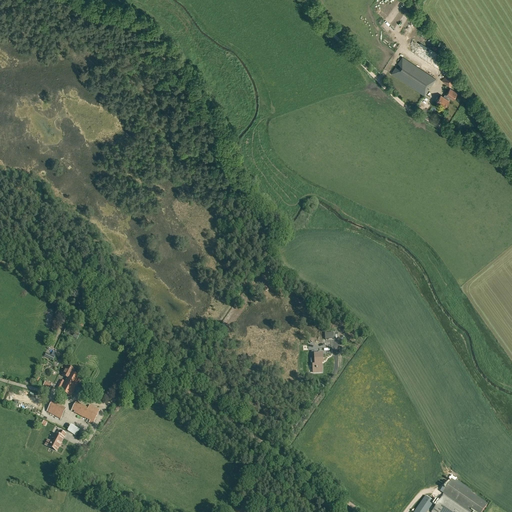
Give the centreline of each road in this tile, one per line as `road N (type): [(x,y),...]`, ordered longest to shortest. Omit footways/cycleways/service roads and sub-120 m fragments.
road 1 (track): [(361,511),(0,259)]
road 2 (track): [(511,172),(400,103),(304,0)]
road 3 (track): [(415,0),(511,146)]
